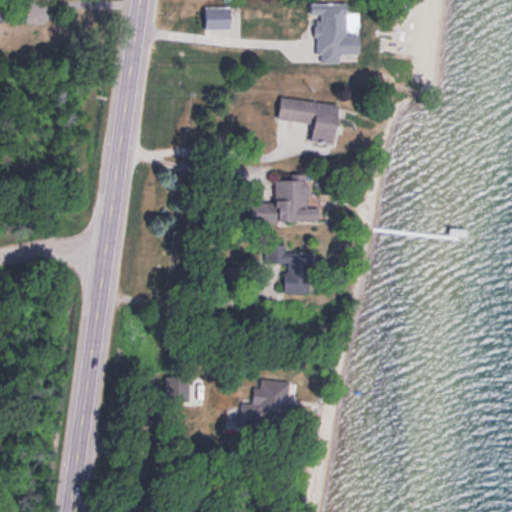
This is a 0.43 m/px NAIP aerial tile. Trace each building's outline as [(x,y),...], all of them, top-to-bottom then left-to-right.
[(359,53),(359,31),(350,31),(349,11),(347,11),(347,2),(310,2),(310,14),(316,14),(317,61),(339,61),(339,53),(359,53)] [(339,103),(279,96),(276,118),(312,122),(310,139),(334,142),(339,103)] [(275,178),(275,217),(317,218),(317,205),(307,204),(307,178),(275,178)] [(285,250),(285,286),(313,286),(313,250),(285,250)] [(288,377),(259,376),(258,401),(240,400),(239,418),(286,420),(288,377)]
